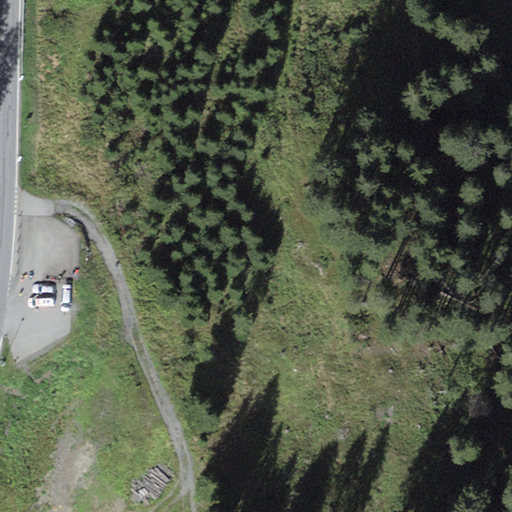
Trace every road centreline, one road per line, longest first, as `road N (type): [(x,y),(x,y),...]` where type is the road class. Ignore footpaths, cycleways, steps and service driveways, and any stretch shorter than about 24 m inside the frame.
road 1 (track): [(3,199),(69,211),(106,252),(182,475),(186,511)]
road 2 (secondary): [(6,0),(0,235)]
